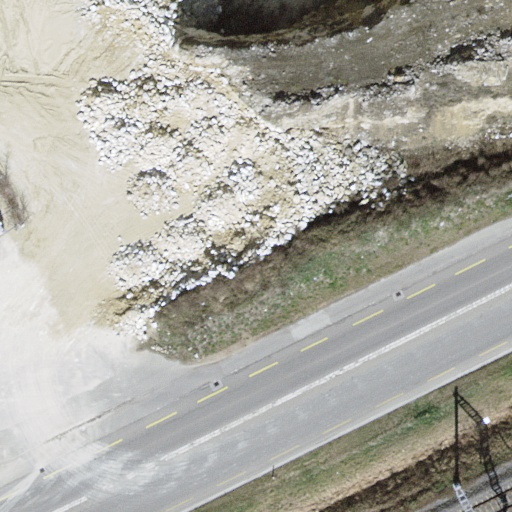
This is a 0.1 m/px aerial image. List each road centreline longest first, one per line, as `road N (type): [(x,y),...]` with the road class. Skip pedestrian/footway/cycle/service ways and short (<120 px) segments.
road 1 (primary): [(511,295),(90,511)]
road 2 (unknown): [(164,473),(16,115),(0,97)]
